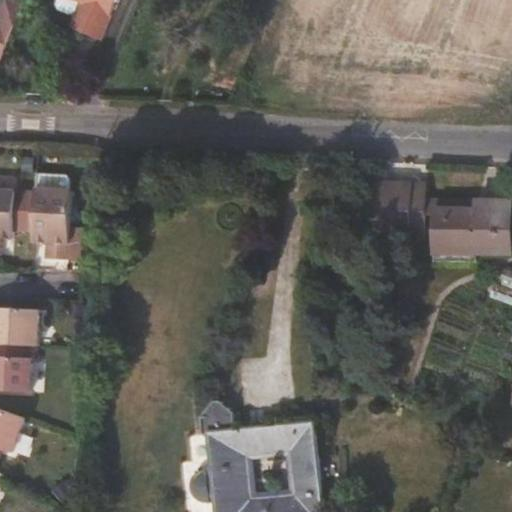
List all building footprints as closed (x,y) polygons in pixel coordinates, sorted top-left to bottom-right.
[(120,0),(71,0),(89,7),(78,32),(102,42),(120,0)] [(0,60),(22,9),(7,3),(0,20),(0,60)] [(412,185),(363,182),(362,215),(410,217),(412,185)] [(74,191),(38,189),(35,245),(54,246),(53,260),(70,261),(74,191)] [(0,240),(14,241),(16,191),(0,190),(0,240)] [(511,205),(478,204),(477,213),(436,213),(435,262),(477,262),(478,254),(511,254),(511,205)] [(0,344),(3,345),(26,346),(40,347),(42,311),(0,309),(0,344)] [(26,346),(3,345),(2,357),(0,356),(0,392),(33,394),(34,359),(26,359),(26,346)] [(27,419),(0,410),(0,448),(15,454),(27,419)] [(322,511),(315,424),(287,426),(289,453),(293,496),(252,500),(248,457),(246,430),(209,433),(216,511),(322,511)] [(289,453),(287,426),(246,430),(248,457),(289,453)] [(191,495),(208,496),(210,475),(193,474),(191,495)]
